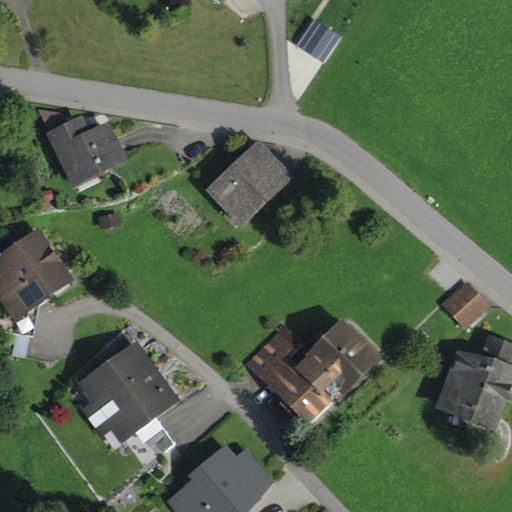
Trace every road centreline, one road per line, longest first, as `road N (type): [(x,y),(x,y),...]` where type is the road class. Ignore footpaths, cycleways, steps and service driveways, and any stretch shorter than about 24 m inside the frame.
road 1 (tertiary): [(511,290),(331,143),(283,125),(0,79)]
road 2 (residential): [(65,338),(71,313),(102,304),(134,314),(216,381),(339,511)]
